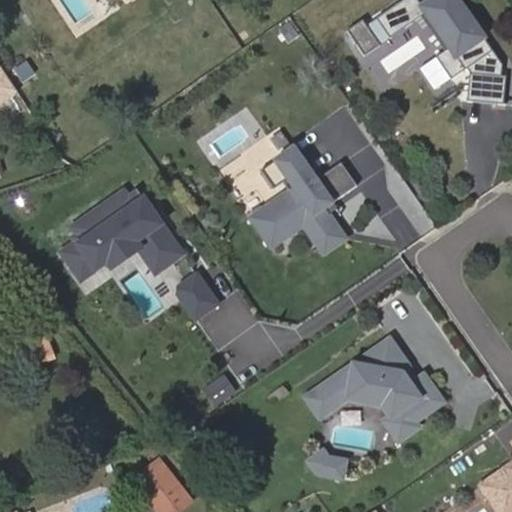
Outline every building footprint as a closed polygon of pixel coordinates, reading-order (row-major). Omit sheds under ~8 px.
[(418,0),(402,0),(374,19),(388,40),(426,16),(447,48),(435,56),(450,80),(469,68),(465,102),(496,105),(500,68),(456,0),(432,0),(422,6),(418,0)] [(0,97),(13,89),(0,69),(0,97)] [(294,150),(261,173),(273,190),(289,179),(295,188),(250,219),(272,251),(304,229),(323,256),(347,239),(325,208),(357,186),(342,165),(317,182),(294,150)] [(77,232),(57,245),(76,273),(130,237),(139,250),(167,231),(145,199),(152,194),(144,182),(124,195),(118,187),(69,220),(77,232)] [(196,319),(221,299),(196,268),(171,288),(196,319)] [(13,346),(22,370),(55,357),(45,334),(13,346)] [(411,385),(403,374),(410,366),(416,362),(398,336),(321,389),(335,409),(348,399),(383,406),(391,418),(385,422),(399,442),(419,428),(415,423),(444,403),(425,376),(411,385)] [(335,409),(321,389),(307,399),(320,419),(335,409)] [(345,467),(346,462),(328,459),(324,452),(309,462),(318,475),(331,477),(333,465),(345,467)] [(511,511),(511,457),(473,484),(492,511),(511,511)] [(170,511),(186,500),(156,464),(135,481),(159,511),(170,511)] [(343,479),(345,467),(333,465),(331,477),(343,479)]
